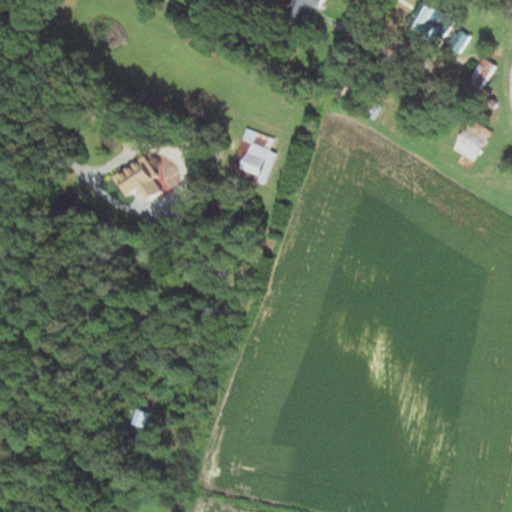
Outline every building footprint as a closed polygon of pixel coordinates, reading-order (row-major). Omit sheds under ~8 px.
[(323,0),(295,0),(297,1),(291,13),(312,23),(323,0)] [(451,12),(416,7),(412,35),(447,41),(451,12)] [(469,37),(459,31),(451,48),(461,53),(469,37)] [(497,68),(485,58),(467,82),(480,91),(497,68)] [(331,94),(354,109),(363,96),(340,81),(331,94)] [(381,105),(365,99),(361,113),(377,118),(381,105)] [(459,163),(471,169),(490,135),(468,123),(453,150),(463,155),(459,163)] [(264,186),(277,138),(244,129),(231,177),(264,186)] [(147,201),(163,191),(156,180),(159,178),(145,156),(114,175),(128,197),(140,190),(147,201)] [(157,320),(158,302),(144,301),(143,319),(157,320)] [(149,429),(164,378),(149,374),(134,425),(149,429)]
